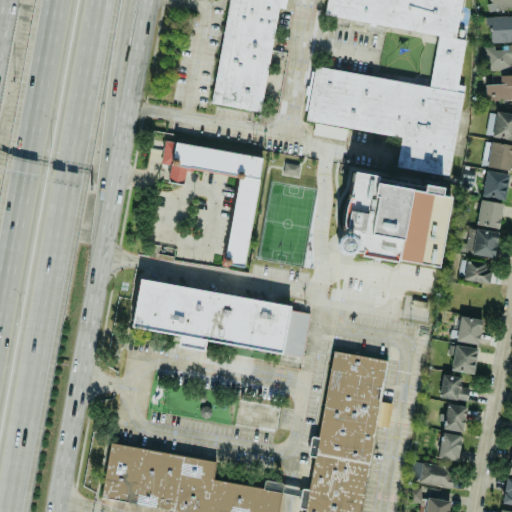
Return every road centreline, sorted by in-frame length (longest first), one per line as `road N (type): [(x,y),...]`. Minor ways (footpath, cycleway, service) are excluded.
road 1 (primary): [(55,511),(153,0)]
road 2 (motorway): [(5,511),(96,0)]
road 3 (motorway): [(63,0),(0,348)]
road 4 (motorway): [(97,316),(130,0)]
road 5 (residential): [(475,511),(511,314)]
